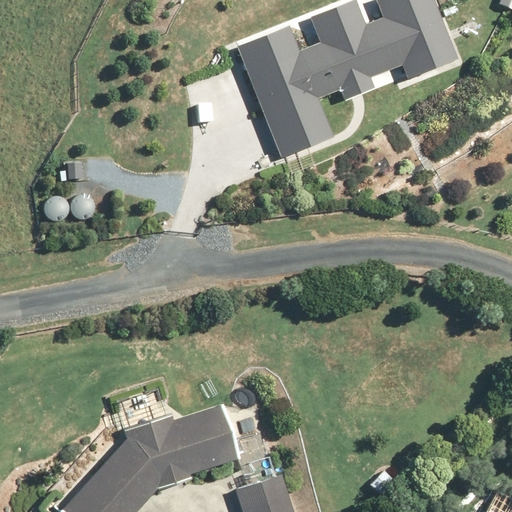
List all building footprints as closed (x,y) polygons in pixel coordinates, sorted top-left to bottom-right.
[(284,24),(233,45),(277,157),(329,137),(314,100),(337,90),(341,101),(373,88),(368,77),(398,65),(403,78),(455,58),(432,0),(372,0),(379,16),(362,23),(352,0),(342,0),(338,2),(306,15),(317,42),(295,52),(284,24)] [(72,193),(70,195),(68,196),(66,198),(65,200),(65,203),(64,201),(62,199),(61,198),(59,196),(57,195),(55,195),(52,194),(50,194),(48,195),(45,196),(43,197),(42,198),(42,199),(40,201),(39,203),(39,205),(38,208),(38,210),(39,212),(40,214),(41,216),(43,218),(45,219),(47,220),(49,221),(52,221),(54,221),(56,221),(58,220),(60,218),(62,217),(63,215),(65,213),(65,210),(66,212),(68,214),(69,215),(71,217),(73,218),(75,219),(78,219),(80,219),(82,218),(85,217),(87,216),(88,214),(90,212),(91,210),(91,208),(92,206),(91,203),(91,201),(90,199),(89,197),(87,195),(85,194),(83,193),(81,192),(78,192),(76,192),(74,192),(72,193)] [(129,511),(157,483),(233,461),(216,402),(118,430),(121,439),(55,509),(57,511),(129,511)] [(289,511),(275,468),(229,483),(238,511),(289,511)] [(397,482),(382,468),(364,486),(379,500),(397,482)]
